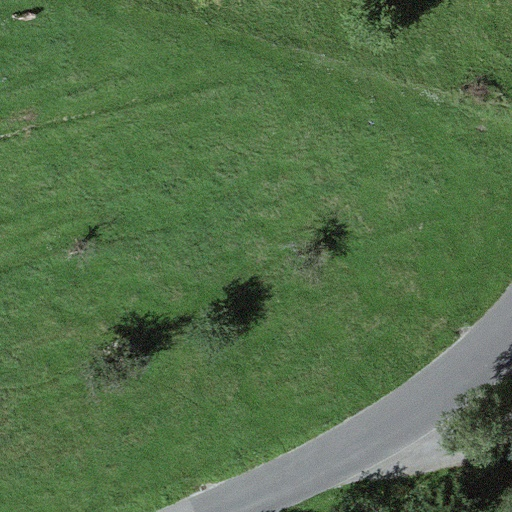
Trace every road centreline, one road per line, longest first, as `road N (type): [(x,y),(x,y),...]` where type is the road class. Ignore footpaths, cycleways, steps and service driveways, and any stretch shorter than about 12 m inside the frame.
road 1 (tertiary): [(225,511),(383,442),(461,388),(511,331)]
road 2 (track): [(383,442),(440,459),(511,438)]
